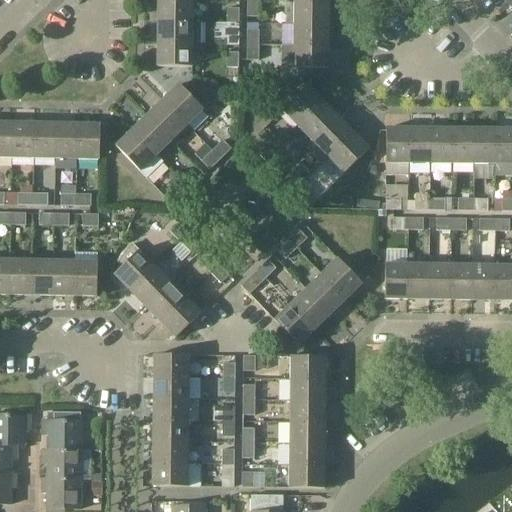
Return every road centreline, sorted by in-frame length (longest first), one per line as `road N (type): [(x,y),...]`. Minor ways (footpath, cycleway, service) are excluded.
road 1 (residential): [(0,345),(220,348),(231,336)]
road 2 (residential): [(342,511),(375,467),(415,437),(511,394)]
road 3 (residential): [(377,331),(511,331)]
